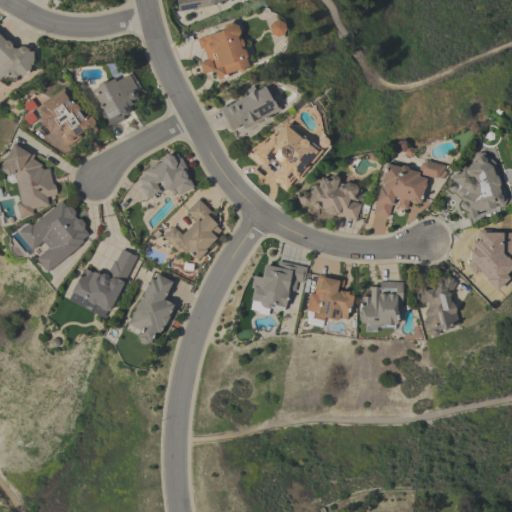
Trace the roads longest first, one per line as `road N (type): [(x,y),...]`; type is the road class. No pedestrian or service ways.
road 1 (residential): [(143,0),(190,123),(224,183),(260,217),(328,248),(427,244)]
road 2 (residential): [(260,217),(194,331),(179,402),(181,511)]
road 3 (residential): [(147,22),(65,32),(1,0)]
